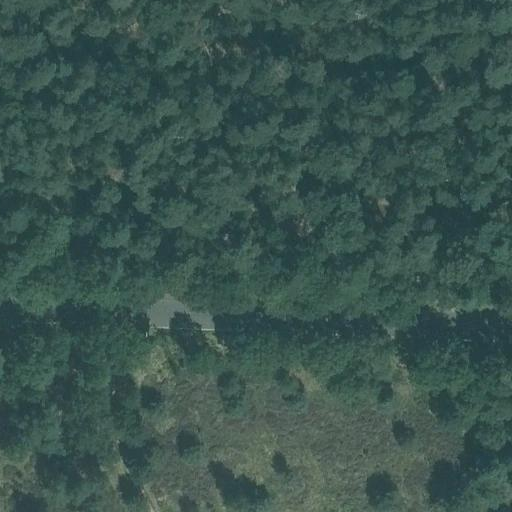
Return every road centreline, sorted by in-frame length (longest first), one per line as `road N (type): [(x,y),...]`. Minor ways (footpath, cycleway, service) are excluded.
road 1 (unclassified): [(511,327),(0,306)]
road 2 (unknown): [(65,308),(77,99)]
